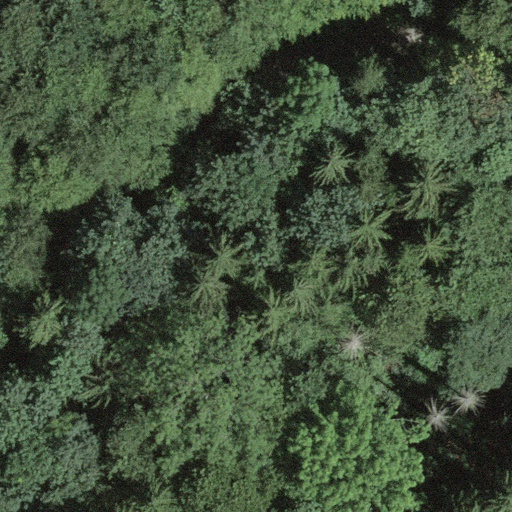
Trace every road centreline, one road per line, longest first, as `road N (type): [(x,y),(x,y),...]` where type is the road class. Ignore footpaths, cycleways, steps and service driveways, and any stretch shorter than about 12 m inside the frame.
road 1 (track): [(0,321),(212,14),(250,0)]
road 2 (track): [(120,151),(352,50),(511,58)]
